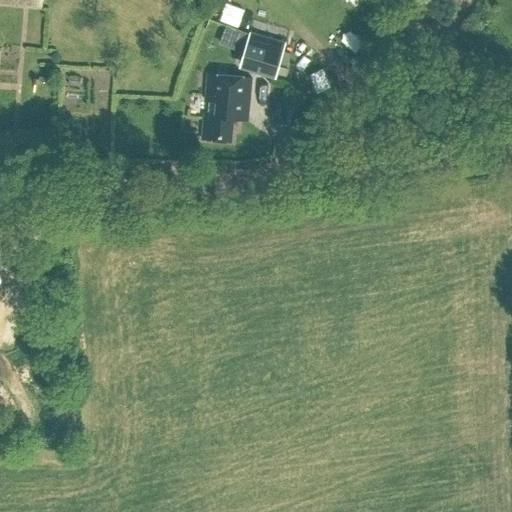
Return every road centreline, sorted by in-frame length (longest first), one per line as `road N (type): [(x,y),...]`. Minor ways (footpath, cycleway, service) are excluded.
road 1 (residential): [(250,180),(287,160),(396,56),(425,46),(456,53),(511,88)]
road 2 (unclassified): [(511,143),(250,180)]
road 3 (unclassified): [(250,180),(0,183)]
